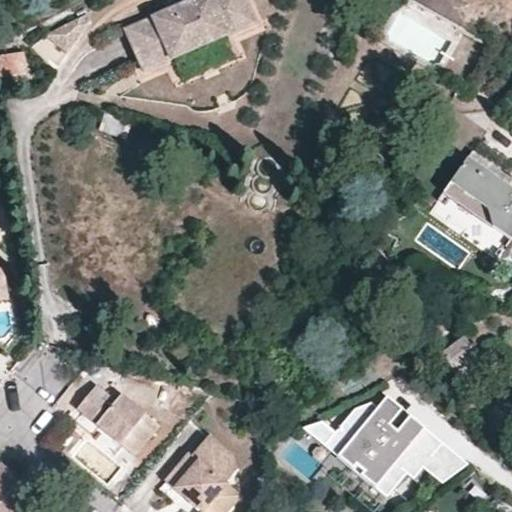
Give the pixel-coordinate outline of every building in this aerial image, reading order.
[(250,0),(187,0),(153,15),(126,26),(140,60),(145,71),(173,59),(231,33),(260,21),(250,0)] [(405,0),(450,24),(459,6),(448,0),(405,0)] [(91,20),(85,11),(47,32),(70,53),(91,20)] [(0,79),(27,74),(24,53),(0,56),(0,79)] [(511,191),(511,178),(474,151),(468,159),(511,191)] [(511,191),(468,159),(449,185),(485,212),(491,230),(511,244),(511,242),(511,191)] [(505,252),(511,244),(491,230),(485,212),(449,185),(436,203),(505,252)] [(0,299),(11,298),(0,236),(0,299)] [(479,354),(472,343),(467,336),(442,354),(451,367),(454,371),(479,354)] [(148,408),(167,413),(175,384),(155,379),(148,408)] [(77,411),(134,456),(158,426),(121,396),(115,402),(96,387),(77,411)] [(440,486),(467,466),(407,415),(393,432),(386,426),(399,409),(383,396),(374,406),(369,402),(351,409),(332,432),(318,421),(299,428),(301,432),(384,501),(404,476),(411,482),(421,470),(440,486)] [(128,464),(134,456),(77,411),(71,418),(122,459),(128,464)] [(204,511),(211,505),(219,511),(227,511),(242,494),(229,483),(239,469),(233,455),(210,437),(194,457),(189,454),(167,482),(188,499),(202,511),(204,511)] [(0,468),(0,511),(26,511),(49,485),(29,468),(21,478),(20,480),(12,473),(3,466),(0,468)]
